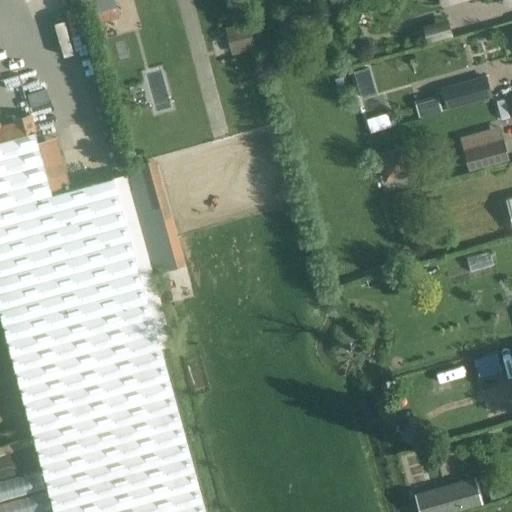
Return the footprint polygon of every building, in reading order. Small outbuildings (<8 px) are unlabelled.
[(92,0),(99,23),(120,17),(115,0),(92,0)] [(284,44),(327,33),(321,11),(278,23),(284,44)] [(424,25),(428,42),(454,36),(450,18),(424,25)] [(362,69),(359,85),(363,85),(363,88),(369,89),(369,86),(376,87),(378,71),(362,69)] [(464,81),(441,88),(447,110),(470,103),(493,97),(486,75),(464,81)] [(27,87),(15,91),(26,127),(39,123),(27,87)] [(436,95),(415,101),(420,118),(441,111),(436,95)] [(461,137),(469,170),(509,159),(501,127),(461,137)] [(35,132),(0,141),(0,207),(51,193),(38,143),(35,132)] [(377,154),(375,155),(383,183),(385,182),(412,175),(404,147),(377,154)] [(51,193),(0,207),(0,315),(33,437),(36,446),(53,511),(205,511),(160,347),(117,192),(113,177),(70,188),(51,193)] [(402,439),(421,447),(429,429),(409,421),(402,439)] [(474,480),(417,496),(421,511),(442,511),(480,501),(474,480)]
